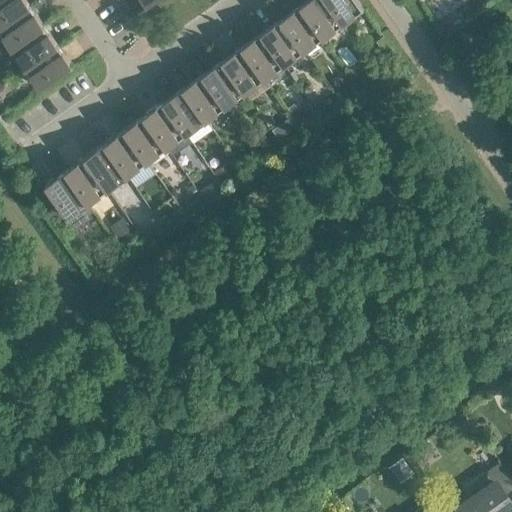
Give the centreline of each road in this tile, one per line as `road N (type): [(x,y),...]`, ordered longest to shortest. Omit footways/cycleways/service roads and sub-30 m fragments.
road 1 (residential): [(511,175),(388,0)]
road 2 (residential): [(128,79),(239,0)]
road 3 (residential): [(27,151),(128,79)]
